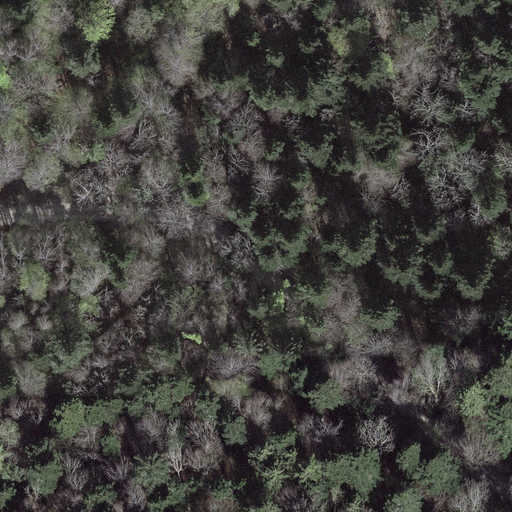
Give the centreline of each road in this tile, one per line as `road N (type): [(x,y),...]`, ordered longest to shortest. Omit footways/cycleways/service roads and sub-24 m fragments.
road 1 (track): [(0,208),(96,202),(199,223),(299,300),(372,375),(511,490)]
road 2 (trunk): [(0,135),(44,0)]
